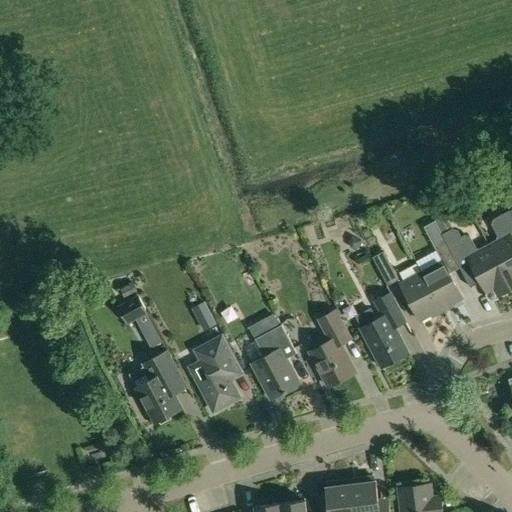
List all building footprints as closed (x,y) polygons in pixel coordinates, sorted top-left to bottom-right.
[(491,175),(478,181),(491,204),(503,198),(491,175)] [(500,241),(489,247),(511,290),(511,289),(511,213),(511,212),(494,221),(492,226),(500,241)] [(434,222),(425,227),(434,246),(444,241),(441,236),(437,228),(434,222)] [(453,230),(441,236),(444,241),(449,251),(458,268),(466,283),(477,277),(490,301),(511,290),(489,247),(478,253),(470,236),(465,235),(461,237),(458,231),(453,230)] [(353,237),(350,243),(351,248),(356,251),(362,242),(353,237)] [(444,241),(434,246),(440,256),(449,251),(444,241)] [(384,251),(372,257),(387,286),(399,279),(384,251)] [(442,261),(423,271),(445,311),(452,307),(451,305),(462,299),(448,273),(442,261)] [(423,271),(400,284),(419,321),(431,315),(432,317),(445,311),(423,271)] [(371,309),(357,316),(362,327),(360,328),(382,368),(408,354),(395,328),(407,322),(391,293),(375,302),(383,316),(377,320),(371,309)] [(138,297),(119,306),(127,322),(138,316),(146,312),(138,297)] [(205,303),(194,309),(205,331),(216,325),(205,303)] [(330,341),(310,352),(328,387),(356,372),(341,345),(352,340),(336,310),(318,319),(330,341)] [(264,358),(252,364),(271,400),(299,384),(286,360),(296,354),(281,325),(254,340),(264,358)] [(202,361),(191,367),(196,376),(214,411),(240,397),(228,376),(239,370),(222,338),(197,351),(202,361)] [(151,379),(136,387),(155,423),(183,408),(176,395),(172,388),(185,382),(181,375),(168,350),(143,363),(151,379)] [(373,477),(351,480),(354,511),(379,511),(376,481),(374,482),(373,477)] [(329,511),(354,511),(351,480),(328,483),(329,487),(327,488),(329,511)] [(429,484),(399,488),(401,511),(442,511),(440,497),(431,499),(429,484)] [(306,511),(305,500),(280,504),(281,511),(306,511)]
